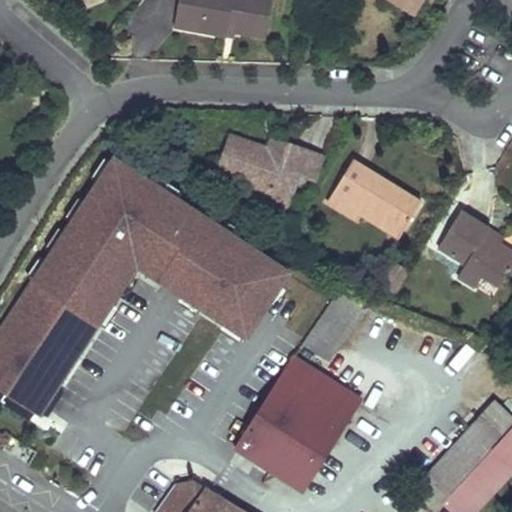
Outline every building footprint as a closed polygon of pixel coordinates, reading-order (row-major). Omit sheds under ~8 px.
[(174,0),(170,28),(221,38),(223,31),(231,33),(262,38),(268,0),(174,0)] [(387,0),(411,15),(419,0),(387,0)] [(223,31),(221,38),(230,39),(231,33),(223,31)] [(264,148),(224,134),(212,171),(250,184),(288,197),(305,148),(286,141),(281,154),(264,148)] [(281,154),(286,141),(269,135),(264,148),(281,154)] [(32,280),(0,328),(0,390),(36,414),(97,322),(110,302),(116,293),(129,273),(136,264),(180,293),(200,306),(223,321),(243,334),(245,335),(287,271),(242,242),(222,229),(175,198),(156,185),(113,157),(110,161),(97,181),(84,201),(71,221),(64,231),(51,251),(45,260),(32,280)] [(90,176),(97,181),(110,161),(103,157),(90,176)] [(419,204),(349,163),(325,204),(339,213),(344,205),(360,215),(398,238),(419,204)] [(180,191),(160,178),(156,185),(175,198),(180,191)] [(288,197),(250,184),(246,197),(284,210),(288,197)] [(64,216),(71,221),(84,201),(76,197),(64,216)] [(344,205),(339,213),(355,222),(360,215),(344,205)] [(487,229),(459,212),(436,248),(464,266),(455,279),(472,290),(479,277),(497,289),(511,264),(511,255),(501,249),(482,237),(487,229)] [(247,235),(227,222),(222,229),(242,242),(247,235)] [(44,246),(51,251),(64,231),(57,226),(44,246)] [(482,237),(501,249),(506,241),(487,229),(482,237)] [(25,275),(32,280),(45,260),(38,255),(25,275)] [(123,298),(136,278),(129,273),(116,293),(123,298)] [(367,302),(339,283),(301,339),(329,358),(367,302)] [(200,306),(180,293),(175,300),(195,313),(200,306)] [(104,327),(117,307),(110,302),(97,322),(104,327)] [(243,334),(223,321),(218,328),(238,341),(243,334)] [(240,437),(235,446),(233,449),(299,489),(357,395),(292,355),(240,437)] [(504,430),(482,411),(478,415),(499,435),(504,430)] [(499,435),(478,415),(421,480),(443,499),(499,435)] [(225,440),(235,446),(240,437),(230,431),(225,440)] [(182,511),(201,486),(191,480),(174,482),(153,511),(182,511)] [(243,511),(201,486),(182,511),(243,511)]
